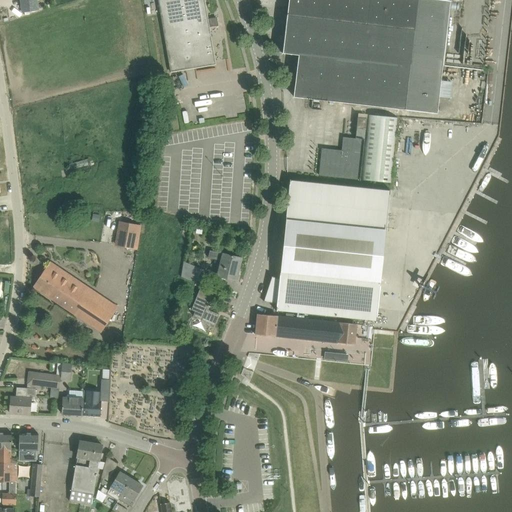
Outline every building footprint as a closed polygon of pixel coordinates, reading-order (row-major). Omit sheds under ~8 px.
[(35,0),(19,0),(21,13),(37,10),(35,0)] [(216,64),(204,0),(158,0),(171,72),(216,64)] [(288,0),(283,53),(299,55),(294,96),(304,98),(398,109),(405,110),(439,114),(451,1),(444,0),(288,0)] [(217,17),(208,18),(210,26),(218,25),(217,17)] [(391,183),(398,117),(368,114),(361,180),(391,183)] [(358,117),(357,128),(366,129),(367,118),(358,117)] [(342,151),(332,150),(322,149),(319,175),(329,176),(359,179),(363,139),(343,137),(342,151)] [(89,158),(69,164),(72,174),(92,169),(89,158)] [(290,179),(285,222),(286,222),(286,221),(385,232),(385,233),(386,233),(390,190),(389,190),(389,191),(290,180),(291,179),(290,179)] [(114,246),(137,249),(141,225),(118,221),(114,246)] [(225,278),(236,281),(242,258),(223,253),(221,261),(217,276),(220,277),(219,278),(225,280),(225,278)] [(198,276),(201,269),(183,262),(182,269),(198,276)] [(47,267),(42,275),(109,320),(117,308),(63,272),(60,276),(47,267)] [(276,311),(277,311),(277,310),(376,320),(376,321),(381,278),(380,278),(380,279),(281,269),(281,268),(280,277),(274,277),(270,288),(269,288),(268,293),(269,293),(266,302),(277,303),(276,311)] [(196,283),(198,276),(182,269),(181,277),(196,283)] [(42,275),(37,283),(56,296),(54,300),(101,332),(109,320),(42,275)] [(202,320),(213,325),(218,314),(219,315),(219,314),(206,309),(207,306),(210,307),(210,306),(208,305),(214,290),(202,285),(191,310),(195,311),(193,316),(202,320)] [(357,325),(264,315),(263,319),(257,318),(255,334),(355,344),(357,325)] [(325,352),(325,360),(348,360),(349,352),(325,352)] [(70,381),(70,378),(72,364),(62,362),(62,369),(61,375),(60,380),(70,381)] [(59,389),(60,380),(61,375),(55,375),(39,373),(38,386),(42,387),(51,388),(59,389)] [(110,379),(102,379),(101,391),(85,391),(84,399),(82,415),(100,416),(101,400),(109,401),(110,379)] [(35,400),(36,389),(27,388),(17,387),(16,397),(11,397),(10,413),(30,415),(30,414),(31,399),(35,400)] [(62,414),(82,415),(84,399),(83,399),(83,398),(81,398),(69,397),(63,397),(62,414)] [(17,459),(11,459),(12,433),(0,432),(0,463),(17,464),(17,459)] [(19,433),(19,451),(25,451),(25,461),(36,461),(36,451),(38,451),(38,434),(19,433)] [(78,451),(69,501),(91,506),(100,455),(102,445),(80,441),(78,451)] [(107,457),(104,467),(102,477),(108,481),(118,464),(107,457)] [(0,481),(17,481),(17,464),(0,463),(0,481)] [(40,497),(43,466),(43,465),(33,464),(30,496),(40,497)] [(118,501),(119,499),(131,479),(120,472),(111,488),(109,491),(103,487),(100,491),(107,495),(108,494),(118,501)] [(131,479),(119,499),(130,506),(142,485),(131,479)] [(2,506),(16,506),(16,493),(2,493),(2,506)] [(171,511),(170,502),(161,504),(162,511),(171,511)] [(112,509),(115,511),(117,511),(126,511),(128,510),(119,505),(116,503),(112,509)]
